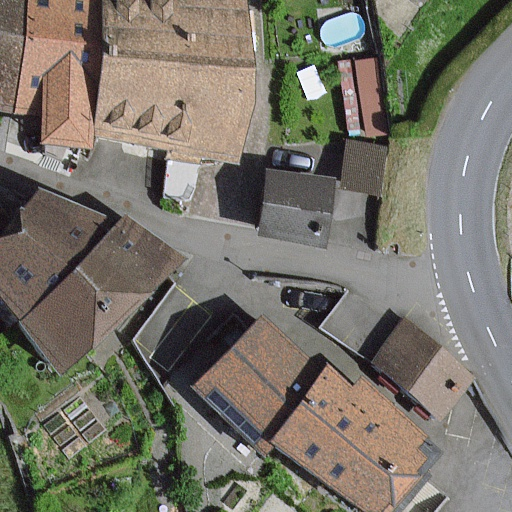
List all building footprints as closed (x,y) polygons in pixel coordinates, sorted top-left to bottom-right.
[(0,0),(0,107),(20,110),(32,0),(0,0)] [(32,0),(20,110),(19,119),(41,122),(36,163),(90,169),(94,135),(110,0),(32,0)] [(233,151),(250,4),(212,0),(110,0),(94,135),(233,151)] [(371,249),(389,149),(349,142),(341,184),(331,242),(371,249)] [(277,173),(267,232),(331,243),(331,242),(341,184),(277,173)] [(0,288),(24,315),(120,226),(46,196),(0,238),(0,288)] [(24,315),(71,365),(181,263),(126,220),(120,226),(24,315)] [(266,445),(278,431),(328,371),(262,316),(200,389),(266,445)] [(377,362),(443,413),(472,376),(407,325),(377,362)] [(331,367),(328,371),(278,431),(374,511),(389,511),(420,476),(415,471),(427,457),(415,446),(427,433),(362,378),(354,387),(331,367)]
